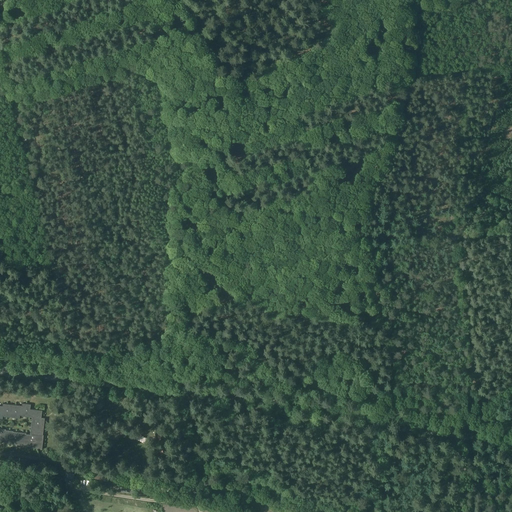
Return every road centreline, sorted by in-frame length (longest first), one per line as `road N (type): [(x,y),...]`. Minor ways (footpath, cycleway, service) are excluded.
road 1 (track): [(511,398),(477,380),(452,231),(369,247),(375,313),(290,309),(249,295),(186,303),(181,359)]
road 2 (secondary): [(511,432),(0,371)]
road 3 (track): [(181,359),(57,352),(62,307),(32,180)]
road 4 (track): [(186,303),(178,237),(197,157),(180,113)]
road 5 (track): [(511,397),(475,428),(452,511)]
